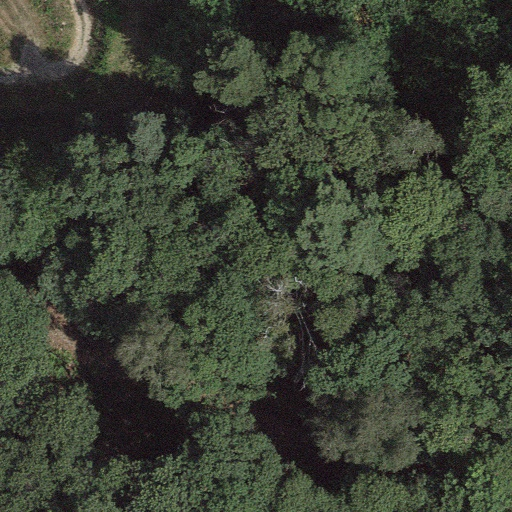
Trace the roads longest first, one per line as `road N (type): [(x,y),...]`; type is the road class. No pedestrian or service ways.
road 1 (track): [(0,218),(252,349),(393,408),(511,430)]
road 2 (track): [(0,316),(100,380),(305,473),(430,505)]
road 3 (track): [(0,124),(91,126),(121,81),(135,12),(129,0)]
